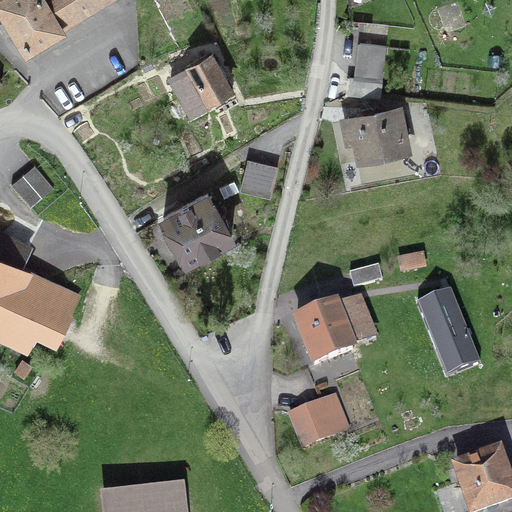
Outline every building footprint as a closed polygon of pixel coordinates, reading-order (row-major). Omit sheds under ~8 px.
[(0,0),(0,2),(7,14),(0,18),(0,20),(6,31),(14,26),(26,46),(61,25),(59,23),(96,0),(0,0)] [(356,78),(382,81),(385,46),(360,43),(356,78)] [(212,55),(170,78),(190,114),(232,91),(212,55)] [(348,94),(380,98),(382,81),(356,78),(350,77),(348,94)] [(408,150),(399,108),(344,119),(348,141),(356,138),(360,159),(408,150)] [(277,169),(247,161),(240,190),(270,197),(277,169)] [(30,207),(53,188),(34,165),(11,184),(30,207)] [(207,193),(163,217),(171,232),(164,235),(170,247),(177,243),(187,261),(231,237),(207,193)] [(0,335),(25,349),(35,330),(55,340),(78,297),(18,266),(29,247),(0,232),(0,335)] [(378,265),(349,273),(353,288),(382,280),(378,265)] [(450,290),(417,304),(446,376),(480,363),(450,290)] [(335,306),(330,308),(328,302),(321,305),(323,311),(296,322),(314,365),(352,349),(350,343),(369,336),(357,304),(337,312),(335,306)] [(290,415),(303,447),(335,434),(322,402),(290,415)] [(473,511),(511,498),(511,490),(499,452),(456,467),(471,511),(473,511)] [(183,511),(180,490),(105,500),(106,511),(183,511)]
